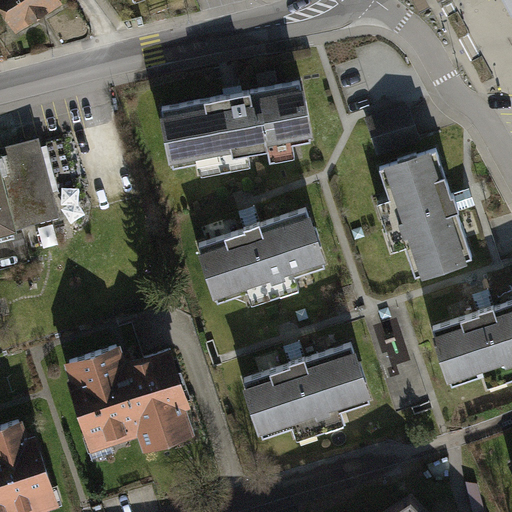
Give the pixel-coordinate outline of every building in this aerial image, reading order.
[(0,0),(0,2),(16,27),(59,0),(0,0)] [(427,0),(412,0),(419,13),(431,7),(427,0)] [(298,77),(160,103),(161,109),(158,110),(167,156),(171,155),(172,161),(196,157),(198,168),(249,158),(247,147),(265,143),(268,158),(293,153),(290,138),(308,134),(307,128),(312,127),(303,81),(299,82),(298,77)] [(409,101),(367,116),(380,152),(422,137),(409,101)] [(38,140),(0,149),(0,229),(58,214),(52,194),(76,187),(63,137),(39,143),(38,140)] [(405,241),(415,270),(419,268),(421,273),(467,257),(465,252),(470,250),(455,206),(458,205),(453,191),(450,191),(435,146),(430,148),(428,143),(383,159),(385,163),(380,165),(389,192),(376,197),(393,245),(405,241)] [(242,225),(198,240),(199,244),(195,245),(212,292),(214,291),(216,298),(245,287),(249,301),(298,284),(293,270),(324,259),(322,254),(325,253),(309,207),(307,208),(305,203),(259,220),(257,217),(250,219),(241,222),(242,225)] [(435,328),(431,329),(447,376),(449,375),(451,381),(483,371),(487,383),(511,374),(511,298),(494,304),(493,300),(485,303),(478,305),(480,308),(433,324),(435,328)] [(119,338),(62,357),(68,373),(63,375),(89,449),(136,433),(141,448),(195,429),(187,405),(192,403),(169,340),(125,356),(119,338)] [(244,381),(241,382),(257,426),(259,425),(262,432),(292,421),(297,435),(344,418),(341,408),(370,397),(368,392),(371,391),(354,343),(352,344),(350,339),(305,355),(304,351),(286,357),(287,360),(242,376),(244,381)] [(20,413),(0,419),(0,511),(24,511),(58,501),(32,428),(26,430),(20,413)] [(427,511),(411,495),(384,511),(427,511)]
